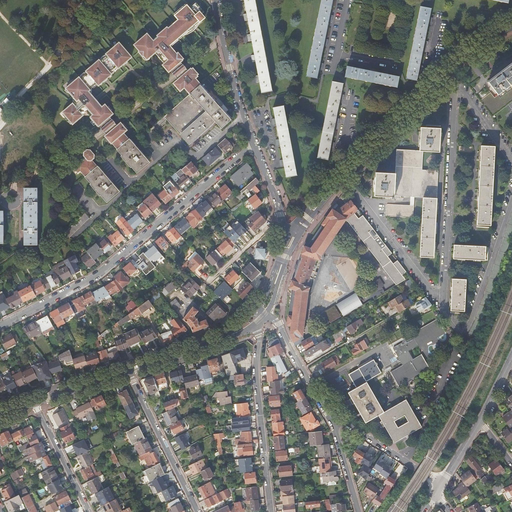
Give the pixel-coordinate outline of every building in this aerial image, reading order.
[(257,0),(244,0),(256,63),(256,64),(258,74),(259,84),(261,95),(265,94),(274,92),(257,0)] [(319,0),(304,76),(317,79),(319,68),(323,44),(329,15),(331,0),(319,0)] [(155,53),(170,71),(181,63),(181,62),(180,62),(182,61),(171,47),(179,40),(177,39),(182,35),(183,36),(204,18),(201,14),(204,12),(196,3),(189,9),(185,4),(180,9),(181,11),(177,15),(177,17),(180,21),(175,26),(174,25),(168,29),(167,28),(158,36),(159,37),(155,41),(154,39),(152,41),(147,34),(143,38),(144,39),(140,43),(139,42),(135,45),(140,51),(139,52),(143,56),(144,55),(148,59),(155,53)] [(430,9),(419,6),(406,79),(417,81),(419,73),(424,46),(427,27),(430,9)] [(99,125),(100,127),(112,119),(110,116),(113,114),(105,105),(102,108),(98,103),(98,101),(98,100),(97,99),(96,99),(95,98),(94,98),(87,90),(91,87),(92,88),(97,83),(99,85),(111,74),(110,73),(117,66),(119,68),(131,57),(119,43),(116,46),(116,47),(115,48),(113,49),(112,50),(111,52),(110,51),(107,54),(108,56),(101,62),(99,61),(87,71),(88,73),(81,79),(79,78),(76,80),(69,86),(68,90),(77,100),(65,111),(66,111),(65,116),(64,117),(68,122),(69,121),(72,124),(87,112),(91,117),(90,118),(98,126),(99,125)] [(511,62),(488,82),(497,95),(511,83),(511,62)] [(349,67),(345,66),(342,78),(396,89),(399,77),(384,74),(360,69),(349,67)] [(188,71),(177,79),(178,79),(178,80),(175,82),(181,90),(184,87),(190,94),(202,82),(191,69),(188,71)] [(190,94),(164,116),(189,144),(215,121),(225,112),(228,110),(203,82),(202,82),(190,94)] [(343,85),(330,82),(317,159),(328,161),(330,153),(341,92),(343,85)] [(285,107),(274,109),(275,116),(285,168),(287,179),(298,178),(285,107)] [(232,120),(225,112),(215,121),(221,129),(232,120)] [(106,134),(107,135),(106,136),(117,149),(118,148),(129,138),(124,132),(126,130),(121,123),(118,126),(117,125),(106,134)] [(440,130),(439,128),(420,127),(419,151),(439,152),(440,130)] [(135,146),(129,138),(118,148),(123,154),(122,155),(121,156),(130,167),(131,166),(132,165),(138,171),(149,162),(142,154),(135,146)] [(232,147),(225,138),(217,145),(222,151),(224,154),(232,147)] [(214,147),(204,156),(211,163),(218,157),(216,156),(219,153),(222,151),(217,145),(214,147)] [(490,225),(495,146),(481,145),(476,224),(490,225)] [(86,175),(97,166),(92,159),(93,158),(94,155),(90,150),(84,155),(80,159),(82,161),(80,163),(79,164),(74,168),(75,169),(78,173),(81,171),(85,176),(86,175)] [(423,197),(420,257),(433,258),(437,198),(436,198),(437,174),(418,173),(419,154),(396,153),(395,173),(375,172),(374,196),(391,197),(391,199),(394,199),(394,197),(394,196),(423,197)] [(200,168),(196,163),(194,162),(192,164),(190,162),(181,170),(185,174),(188,178),(200,168)] [(247,164),(232,177),(238,184),(251,173),(248,170),(250,168),(247,164)] [(104,174),(97,166),(86,175),(93,183),(91,184),(100,195),(100,194),(102,193),(108,201),(119,191),(111,182),(104,174)] [(175,182),(181,189),(191,181),(188,178),(185,174),(175,182)] [(255,178),(235,195),(237,197),(247,188),(248,190),(259,181),(255,178)] [(222,200),(232,192),(225,184),(216,192),(222,200)] [(166,191),(172,197),(178,192),(173,185),(166,191)] [(25,191),(24,191),(24,203),(24,241),(25,241),(25,244),(36,244),(36,241),(37,241),(37,191),(36,191),(36,188),(25,187),(25,191)] [(165,203),(172,197),(166,191),(165,189),(158,195),(165,203)] [(211,207),(212,208),(222,200),(216,192),(206,201),(211,207)] [(261,202),(255,194),(248,199),(249,201),(254,208),(261,203),(261,202)] [(146,206),(151,212),(161,204),(156,198),(146,206)] [(290,334),(295,346),(301,342),(305,340),(303,337),(302,336),(308,291),(321,255),(345,220),(348,222),(396,285),(405,280),(369,233),(374,230),(362,215),(358,219),(354,213),(358,210),(351,200),(348,203),(346,203),(344,204),(344,206),(342,207),(340,207),(338,208),(338,210),(336,212),(331,219),(327,217),(306,247),(304,246),(301,253),(302,254),(298,264),(297,265),(296,265),(295,266),(295,267),(295,268),(296,270),(292,281),(292,280),(289,288),(292,289),(287,325),(292,325),(290,334)] [(195,209),(202,217),(206,214),(205,213),(211,207),(206,201),(195,209)] [(136,213),(142,220),(151,212),(145,204),(138,210),(139,211),(136,213)] [(413,206),(387,204),(386,216),(413,218),(413,206)] [(194,224),(202,218),(202,217),(195,209),(188,216),(194,224)] [(248,218),(244,221),(249,227),(253,231),(265,220),(264,215),(261,215),(257,211),(248,218)] [(84,212),(83,213),(64,232),(69,237),(89,218),(84,212)] [(482,321),(511,233),(511,212),(511,216),(494,265),(476,319),(463,344),(469,347),(482,321)] [(127,221),(133,229),(143,221),(142,220),(136,213),(127,221)] [(174,228),(180,235),(191,225),(185,218),(174,227),(174,228)] [(127,235),(134,230),(133,229),(127,221),(126,221),(120,227),(127,235)] [(228,237),(234,243),(236,241),(243,234),(245,236),(248,233),(240,224),(238,222),(234,225),(240,230),(237,233),(233,228),(226,234),(228,237)] [(216,223),(210,227),(208,229),(210,231),(218,225),(216,223)] [(172,243),(181,236),(180,235),(174,228),(166,234),(172,243)] [(118,243),(124,238),(118,230),(112,236),(118,243)] [(164,252),(170,246),(162,236),(155,242),(164,252)] [(216,249),(222,256),(225,253),(226,254),(232,248),(232,247),(235,244),(234,243),(228,237),(216,249)] [(103,251),(104,253),(111,247),(104,240),(98,245),(103,251)] [(88,253),(94,260),(103,251),(98,245),(96,243),(87,251),(88,253)] [(151,257),(158,251),(153,245),(147,249),(147,250),(146,251),(151,257)] [(453,245),(453,258),(485,260),(485,246),(453,245)] [(250,247),(244,252),(247,255),(253,250),(250,247)] [(255,248),(255,258),(264,259),(265,248),(255,248)] [(212,265),(222,256),(216,249),(215,249),(206,258),(212,265)] [(89,267),(96,262),(94,260),(88,253),(82,258),(89,267)] [(187,259),(189,261),(197,253),(196,253),(193,255),(192,254),(187,259)] [(189,263),(187,265),(188,267),(188,268),(192,271),(198,277),(201,274),(198,270),(202,265),(200,263),(203,260),(197,253),(189,261),(188,262),(189,263)] [(139,267),(141,270),(151,262),(145,255),(135,263),(139,267)] [(123,269),(131,278),(138,272),(136,270),(137,269),(139,267),(135,263),(133,260),(130,263),(123,269)] [(67,266),(64,261),(52,267),(55,273),(59,281),(63,279),(71,275),(67,266)] [(67,266),(71,275),(80,271),(75,262),(67,266)] [(250,262),(241,271),(251,281),(260,272),(250,262)] [(188,267),(187,265),(185,264),(179,269),(182,272),(188,267)] [(227,281),(230,284),(231,283),(238,276),(233,270),(224,278),(227,281)] [(116,280),(118,283),(122,288),(128,283),(123,277),(124,276),(121,272),(114,278),(116,280)] [(43,280),(47,289),(60,282),(59,281),(55,273),(43,280)] [(464,311),(465,279),(452,278),(450,310),(464,311)] [(181,288),(189,297),(200,287),(191,279),(181,288)] [(373,283),(377,291),(381,289),(383,288),(385,287),(380,279),(373,283)] [(104,287),(109,295),(116,290),(118,292),(123,288),(122,288),(118,283),(116,280),(111,283),(104,287)] [(173,280),(169,283),(161,290),(165,295),(177,285),(173,280)] [(30,286),(35,295),(45,290),(40,281),(30,286)] [(224,281),(213,292),(214,293),(221,299),(232,289),(224,281)] [(252,285),(247,281),(235,292),(241,298),(246,293),(245,292),(247,290),(252,285)] [(18,292),(23,302),(35,295),(30,286),(18,292)] [(95,299),(96,302),(98,304),(111,297),(109,295),(104,287),(104,286),(92,293),(95,299)] [(14,295),(6,299),(11,308),(19,304),(20,303),(23,302),(18,292),(17,291),(14,292),(14,295)] [(80,297),(84,305),(95,299),(92,293),(91,292),(80,297)] [(159,292),(149,299),(150,302),(160,294),(159,292)] [(356,293),(336,305),(344,317),(363,305),(356,293)] [(396,310),(398,313),(411,305),(407,299),(404,301),(400,294),(388,302),(387,302),(389,305),(391,308),(394,307),(396,310)] [(86,308),(84,305),(80,297),(72,302),(77,312),(86,308)] [(425,297),(415,303),(417,305),(416,306),(419,311),(428,305),(428,307),(432,305),(425,297)] [(6,299),(6,298),(0,300),(0,303),(4,311),(11,308),(6,299)] [(145,302),(139,307),(138,307),(140,309),(142,313),(143,314),(143,315),(147,312),(145,310),(148,308),(153,305),(150,302),(149,299),(145,302)] [(176,299),(170,303),(176,310),(181,306),(176,299)] [(139,307),(133,300),(128,304),(131,308),(133,311),(138,307),(139,307)] [(58,309),(62,318),(74,312),(69,303),(58,309)] [(215,304),(206,313),(207,314),(216,305),(215,304)] [(216,305),(207,314),(216,323),(225,314),(216,305)] [(192,306),(183,318),(188,323),(190,326),(190,325),(193,332),(208,326),(205,319),(199,322),(197,319),(197,318),(196,318),(194,316),(198,311),(192,306)] [(138,307),(133,311),(132,312),(129,313),(128,314),(130,318),(131,320),(140,314),(141,315),(143,314),(142,313),(140,309),(138,307)] [(55,323),(63,319),(62,318),(58,309),(50,313),(55,323)] [(128,314),(124,317),(118,321),(118,322),(119,325),(119,326),(130,319),(131,321),(132,320),(131,320),(130,318),(128,314)] [(36,322),(41,331),(52,326),(47,316),(45,317),(44,316),(42,317),(43,318),(38,321),(37,320),(36,320),(36,322)] [(187,329),(177,317),(171,321),(175,327),(171,330),(172,331),(176,337),(180,334),(183,332),(187,329)] [(413,337),(410,338),(393,348),(403,365),(391,372),(390,372),(393,377),(398,386),(399,386),(398,385),(412,376),(428,367),(429,368),(421,354),(421,355),(413,360),(408,351),(418,345),(419,348),(420,348),(419,347),(444,332),(445,333),(437,319),(411,334),(412,335),(413,337)] [(358,326),(355,321),(338,332),(342,338),(346,336),(344,332),(348,329),(351,334),(356,331),(354,329),(358,326)] [(33,336),(41,332),(41,331),(36,322),(28,326),(33,336)] [(118,322),(110,328),(109,328),(110,331),(119,325),(118,322)] [(110,331),(109,328),(101,334),(102,337),(110,331)] [(151,328),(139,334),(145,345),(149,343),(148,342),(157,337),(151,328)] [(125,338),(128,345),(137,341),(138,342),(142,340),(139,334),(137,329),(124,335),(125,338)] [(1,340),(5,349),(16,343),(15,341),(12,336),(11,334),(6,337),(1,340)] [(173,335),(163,338),(164,343),(174,340),(176,344),(180,343),(176,337),(174,338),(173,335)] [(305,340),(301,342),(306,351),(315,346),(310,337),(305,340)] [(122,339),(114,342),(118,351),(126,349),(125,348),(129,347),(128,345),(125,338),(122,339)] [(324,340),(315,346),(306,351),(304,352),(307,357),(311,354),(313,353),(321,348),(321,349),(327,346),(324,340)] [(351,350),(354,355),(368,348),(364,340),(354,345),(356,348),(355,349),(354,348),(351,350)] [(276,367),(280,375),(287,370),(279,354),(285,351),(280,342),(268,348),(270,352),(268,353),(275,366),(276,367)] [(106,350),(108,354),(110,359),(119,356),(116,346),(106,350)] [(226,354),(221,356),(226,376),(234,375),(236,374),(232,363),(246,358),(243,348),(226,354)] [(69,349),(66,351),(58,355),(60,361),(65,360),(66,365),(73,362),(72,359),(72,357),(69,349)] [(107,359),(109,358),(108,354),(106,350),(105,351),(104,350),(97,352),(100,362),(104,361),(104,362),(107,361),(107,360),(107,359)] [(84,356),(87,365),(88,366),(92,365),(95,363),(96,365),(100,363),(96,352),(84,356)] [(74,364),(76,369),(79,368),(80,369),(84,367),(87,365),(84,356),(84,355),(78,358),(78,357),(72,359),(73,362),(74,364)] [(321,363),(326,372),(339,364),(334,355),(321,363)] [(207,361),(210,371),(219,368),(217,359),(207,361)] [(365,423),(378,415),(394,443),(422,427),(406,400),(406,399),(384,412),(366,381),(381,373),(377,365),(377,364),(376,362),(375,363),(374,359),(358,368),(359,369),(349,374),(356,388),(348,392),(365,423)] [(31,366),(32,367),(32,368),(37,377),(39,382),(43,381),(44,382),(48,381),(48,379),(52,378),(50,372),(50,371),(48,365),(47,362),(46,361),(41,363),(31,366)] [(51,361),(47,362),(48,365),(50,371),(54,370),(55,372),(59,371),(58,369),(58,368),(61,367),(59,361),(52,363),(51,361)] [(279,378),(278,373),(276,374),(276,367),(275,366),(267,366),(268,381),(275,380),(279,380),(279,378)] [(22,373),(27,382),(37,377),(32,368),(22,373)] [(0,376),(8,391),(11,398),(17,395),(14,389),(12,390),(3,372),(0,374),(0,376)] [(12,377),(17,387),(27,382),(22,373),(21,372),(12,377)] [(153,375),(157,386),(158,386),(158,384),(166,381),(163,372),(153,375)] [(243,374),(242,374),(236,374),(234,375),(235,385),(244,384),(245,383),(245,382),(246,382),(246,381),(245,380),(244,379),(243,379),(243,377),(243,376),(243,375),(243,374)] [(159,391),(157,386),(153,375),(141,379),(140,381),(144,388),(147,387),(153,399),(160,395),(159,391)] [(197,375),(185,378),(186,383),(198,380),(197,375)] [(184,380),(185,387),(186,387),(199,384),(198,380),(186,383),(185,378),(183,378),(184,380)] [(207,380),(204,381),(200,382),(202,388),(213,386),(211,379),(207,380)] [(281,388),(281,380),(279,380),(275,380),(275,381),(271,382),(271,386),(270,386),(270,389),(272,389),(272,394),(286,392),(283,387),(281,388)] [(293,393),(298,401),(305,397),(300,389),(293,393)] [(126,390),(117,394),(124,407),(132,402),(126,390)] [(230,393),(229,390),(217,392),(217,401),(216,401),(217,404),(228,403),(227,396),(227,393),(230,393)] [(280,394),(269,395),(270,405),(274,404),(274,406),(281,405),(280,394)] [(96,409),(106,404),(102,395),(92,400),(93,401),(91,402),(93,406),(94,405),(96,409)] [(298,401),(296,402),(303,414),(311,409),(305,397),(298,401)] [(175,399),(163,403),(166,411),(173,408),(177,406),(175,399)] [(76,410),(73,412),(77,420),(81,419),(80,418),(85,415),(88,420),(96,417),(89,402),(76,409),(76,410)] [(132,402),(124,407),(129,418),(138,414),(132,402)] [(236,403),(238,416),(252,414),(251,410),(248,410),(247,402),(236,403)] [(173,408),(166,411),(162,413),(164,417),(165,417),(166,419),(165,420),(168,426),(170,424),(179,420),(173,408)] [(271,409),(272,422),(281,421),(280,408),(271,409)] [(67,425),(69,424),(62,410),(52,415),(59,429),(60,428),(67,425)] [(511,410),(502,418),(509,427),(511,425),(511,410)] [(306,415),(300,419),(303,423),(302,423),(304,427),(305,426),(307,430),(312,427),(313,428),(319,424),(317,421),(316,421),(311,413),(306,415)] [(249,418),(234,420),(235,424),(239,424),(239,430),(250,428),(249,418)] [(179,420),(170,424),(175,433),(184,429),(179,420)] [(281,421),(272,422),(274,436),(285,435),(284,421),(281,421)] [(68,429),(67,425),(60,428),(62,432),(61,432),(66,442),(75,438),(70,428),(68,429)] [(138,425),(134,428),(126,432),(127,433),(124,434),(129,445),(132,444),(136,442),(145,438),(138,425)] [(29,441),(31,446),(34,445),(31,439),(30,440),(29,438),(34,435),(32,430),(33,430),(31,426),(23,430),(29,441)] [(88,427),(83,429),(87,436),(92,433),(88,427)] [(508,442),(511,439),(511,430),(509,427),(501,433),(508,442)] [(8,430),(0,434),(0,436),(1,439),(0,439),(0,442),(1,445),(13,440),(8,430)] [(15,433),(12,434),(15,441),(18,440),(17,438),(24,434),(22,430),(17,432),(16,431),(14,432),(15,433)] [(258,443),(257,439),(251,440),(250,431),(241,432),(242,437),(244,436),(244,439),(243,439),(244,444),(251,443),(258,443)] [(321,431),(309,432),(311,446),(317,445),(323,444),(321,431)] [(182,434),(175,438),(177,443),(179,442),(182,449),(190,445),(188,440),(185,440),(182,434)] [(285,435),(274,436),(275,450),(286,449),(285,435)] [(151,450),(145,437),(145,438),(136,442),(132,444),(138,456),(139,456),(149,451),(151,450)] [(84,438),(72,444),(78,455),(89,449),(84,438)] [(21,444),(17,446),(20,452),(26,449),(31,446),(29,441),(28,442),(28,443),(22,446),(21,444)] [(41,441),(26,449),(29,455),(43,448),(44,448),(43,444),(41,441)] [(244,444),(237,445),(238,451),(238,456),(253,454),(251,443),(244,444)] [(323,444),(317,445),(318,453),(319,458),(319,459),(326,458),(330,457),(332,457),(331,444),(323,444)] [(198,446),(189,450),(193,459),(202,454),(198,446)] [(28,456),(31,462),(32,461),(42,456),(46,454),(45,451),(43,448),(29,455),(28,456)] [(287,449),(276,450),(277,460),(288,459),(287,449)] [(361,460),(365,454),(357,449),(353,455),(357,458),(355,461),(359,464),(360,461),(361,460)] [(78,456),(77,456),(83,469),(89,466),(93,464),(87,451),(86,451),(78,456)] [(149,451),(139,456),(141,460),(144,459),(149,468),(160,462),(155,451),(150,453),(149,451)] [(52,464),(48,455),(43,458),(42,456),(32,461),(34,465),(37,466),(42,464),(44,468),(52,464)] [(469,464),(468,464),(474,472),(475,472),(479,477),(485,486),(489,483),(480,472),(482,471),(470,455),(465,459),(469,464)] [(251,457),(238,459),(239,467),(240,473),(247,472),(252,471),(252,466),(251,462),(251,457)] [(326,458),(319,459),(318,459),(319,465),(318,465),(318,466),(319,466),(320,472),(331,471),(330,463),(331,463),(330,457),(326,458)] [(380,473),(387,477),(388,476),(393,468),(389,465),(389,467),(385,464),(386,463),(382,461),(383,460),(379,457),(373,467),(380,472),(380,473)] [(206,468),(202,459),(189,465),(193,475),(201,471),(206,468)] [(497,460),(489,466),(496,475),(504,470),(497,460)] [(359,464),(357,467),(361,470),(360,472),(366,476),(368,474),(372,468),(360,461),(359,464)] [(149,468),(143,471),(145,475),(142,477),(145,482),(147,480),(148,482),(153,479),(154,479),(161,476),(164,474),(161,467),(162,467),(160,462),(156,464),(149,468)] [(279,466),(280,477),(293,476),(292,465),(279,466)] [(83,469),(80,470),(85,479),(92,476),(91,473),(88,474),(87,471),(91,469),(89,466),(83,469)] [(59,479),(53,467),(41,472),(47,484),(59,479)] [(206,468),(201,471),(205,479),(213,475),(209,467),(206,468)] [(19,470),(10,474),(13,479),(21,475),(19,470)] [(336,474),(336,471),(331,471),(320,472),(320,477),(322,476),(323,482),(329,482),(334,481),(338,480),(339,479),(338,477),(337,476),(334,477),(332,475),(335,475),(336,474)] [(469,471),(460,478),(463,482),(464,483),(467,487),(476,480),(479,477),(475,472),(474,472),(471,474),(469,471)] [(255,472),(246,473),(247,483),(256,482),(255,472)] [(154,479),(147,483),(148,485),(158,480),(160,482),(161,481),(164,487),(171,484),(167,476),(167,475),(162,477),(161,476),(154,479)] [(133,476),(127,479),(132,490),(139,487),(133,476)] [(395,480),(388,476),(387,477),(382,485),(380,488),(387,493),(395,480)] [(95,478),(87,482),(93,494),(95,493),(103,490),(96,477),(95,478)] [(63,488),(59,479),(47,484),(52,494),(63,488)] [(292,479),(280,480),(281,490),(293,489),(292,479)] [(215,492),(209,482),(203,485),(204,485),(198,488),(204,498),(209,495),(215,492)] [(501,482),(488,489),(492,495),(505,487),(501,482)] [(366,495),(373,499),(379,490),(368,483),(362,493),(366,495)] [(470,491),(467,487),(464,483),(460,486),(453,492),(459,500),(470,491)] [(0,490),(0,491),(5,501),(14,497),(7,484),(3,486),(4,488),(0,490)] [(176,494),(172,485),(162,491),(166,499),(176,494)] [(246,488),(247,500),(259,499),(258,495),(257,495),(256,486),(246,488)] [(114,499),(108,487),(103,490),(95,493),(96,495),(97,495),(101,503),(100,504),(101,506),(102,505),(103,507),(104,507),(106,511),(119,511),(122,511),(116,499),(114,499)] [(230,495),(227,488),(199,502),(201,506),(206,503),(208,507),(230,495)] [(387,493),(380,488),(380,489),(378,491),(373,499),(372,500),(372,501),(379,506),(387,493)] [(294,489),(280,491),(281,499),(283,499),(283,504),(295,503),(294,489)] [(60,507),(61,509),(72,503),(66,491),(55,496),(55,497),(60,507)] [(29,511),(37,511),(34,505),(28,494),(22,497),(27,508),(29,511)] [(5,501),(4,502),(9,511),(13,510),(18,507),(15,501),(20,499),(18,495),(14,497),(5,501)] [(178,498),(169,503),(173,511),(180,511),(184,510),(178,498)] [(258,500),(250,501),(252,511),(259,510),(258,500)] [(239,501),(233,503),(235,510),(235,511),(242,511),(244,511),(243,508),(241,509),(239,501)] [(46,511),(51,511),(51,510),(57,507),(55,502),(45,507),(47,511),(46,511)] [(140,506),(139,502),(124,510),(125,511),(129,511),(131,511),(130,510),(134,508),(135,509),(140,506)] [(233,503),(233,502),(217,510),(215,511),(214,511),(226,511),(227,511),(226,511),(235,511),(235,510),(233,503)] [(482,511),(477,502),(468,508),(470,511),(482,511)] [(296,511),(295,503),(283,504),(283,511),(296,511)] [(337,503),(338,511),(339,511),(340,511),(346,511),(345,504),(345,503),(337,503)]
